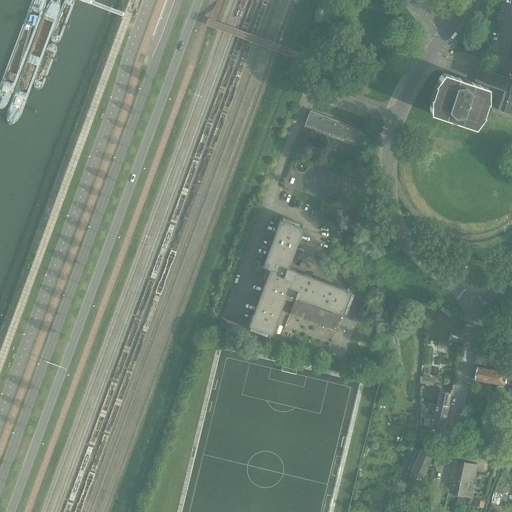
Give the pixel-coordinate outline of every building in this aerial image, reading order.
[(433,105),(430,104),(430,114),(443,118),(448,119),(455,122),(457,122),(474,128),(483,116),(479,114),(484,102),(488,103),(488,88),(483,86),(484,84),(493,88),(495,88),(504,91),(508,78),(499,75),(489,72),(486,71),(480,69),(476,82),(477,83),(477,84),(470,82),(469,84),(460,82),(461,79),(443,73),(437,81),(440,82),(433,105)] [(498,110),(498,111),(511,115),(511,79),(508,78),(504,91),(498,110)] [(367,134),(309,113),(305,125),(362,146),(367,134)] [(262,266),(264,267),(269,269),(248,326),(272,335),(285,299),(293,302),(289,315),(336,332),(350,292),(295,272),(295,270),(288,268),(303,228),(279,219),(262,266)] [(241,329),(220,322),(217,331),(237,338),(241,329)] [(487,363),(487,355),(478,354),(477,362),(487,363)] [(474,380),(496,384),(503,385),(506,373),(477,367),(474,380)] [(435,378),(423,376),(422,384),(433,386),(435,378)] [(502,403),(505,388),(503,388),(503,385),(496,384),(494,398),(498,399),(497,402),(502,403)] [(511,389),(505,388),(502,403),(501,407),(506,408),(506,404),(511,405),(511,389)] [(440,391),(437,404),(448,407),(451,393),(440,391)] [(448,407),(437,404),(431,432),(443,434),(448,407)] [(423,476),(433,454),(422,449),(412,472),(423,476)] [(458,460),(451,494),(471,498),(478,465),(458,460)] [(494,492),(501,494),(504,495),(506,488),(496,485),(494,492)] [(477,499),(476,506),(483,507),(485,501),(477,499)] [(402,500),(399,510),(406,511),(408,501),(402,500)]
